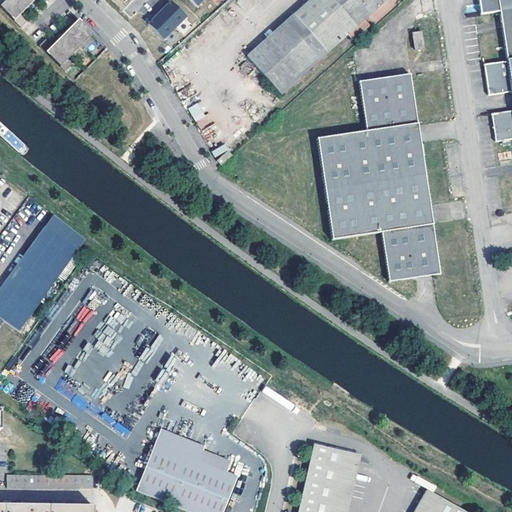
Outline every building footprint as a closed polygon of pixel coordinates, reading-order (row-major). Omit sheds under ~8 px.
[(0,0),(0,6),(21,28),(27,21),(21,15),(18,12),(20,10),(22,7),(25,10),(32,4),(29,1),(29,0),(0,0)] [(383,0),(306,0),(245,56),(271,85),(279,94),(383,0)] [(511,0),(475,0),(476,2),(478,16),(497,13),(505,63),(482,66),(487,98),(509,94),(511,112),(489,115),(494,143),(511,140),(511,0)] [(160,4),(155,9),(174,28),(185,16),(169,1),(163,7),(160,4)] [(162,39),(174,28),(155,9),(150,14),(153,17),(147,23),(162,39)] [(89,38),(92,34),(81,22),(79,25),(76,27),(73,24),(67,31),(70,34),(67,36),(65,38),(62,35),(56,41),(59,44),(56,47),(54,49),(52,46),(45,39),(38,46),(64,71),(72,64),(67,59),(70,56),(75,60),(83,53),(78,48),(81,45),(86,50),(94,42),(89,38)] [(417,33),(408,34),(410,52),(420,50),(417,33)] [(271,85),(245,56),(239,61),(266,90),(271,85)] [(354,74),(355,84),(405,76),(404,66),(354,74)] [(385,283),(435,276),(405,76),(355,84),(362,132),(313,140),(328,240),(378,233),(385,283)] [(187,108),(195,121),(205,115),(197,102),(187,108)] [(214,160),(218,165),(230,155),(226,150),(214,160)] [(0,289),(0,321),(1,322),(16,333),(76,253),(44,229),(0,289)] [(202,449),(158,432),(134,493),(181,511),(221,511),(235,479),(224,475),(196,464),(200,453),(202,449)] [(310,447),(295,511),(340,511),(353,456),(310,447)] [(196,464),(224,475),(228,464),(200,453),(196,464)] [(92,487),(92,474),(7,475),(7,487),(92,487)] [(458,511),(426,493),(415,511),(458,511)]
